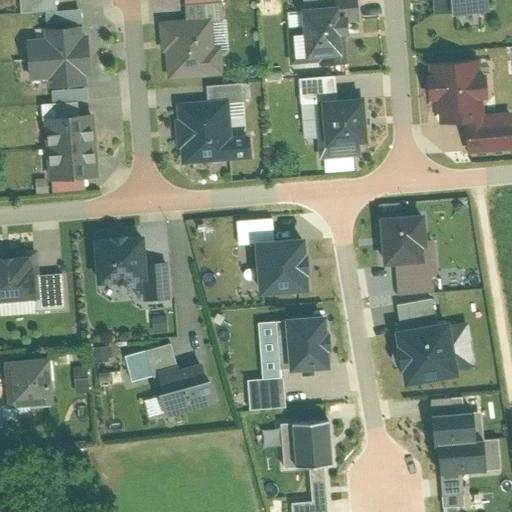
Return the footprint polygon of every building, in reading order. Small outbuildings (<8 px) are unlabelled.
[(432,0),(434,17),(491,10),(489,0),(432,0)] [(340,20),(339,9),(301,12),(305,64),(344,60),(342,41),(350,40),(348,19),(340,20)] [(170,78),(226,73),(223,44),(219,44),(216,14),(161,19),(164,51),(167,50),(170,78)] [(51,89),(89,85),(88,76),(93,75),(89,33),(84,33),(84,25),(46,28),(47,37),(28,38),(32,80),(50,78),(51,89)] [(491,101),(488,57),(430,62),(433,98),(442,98),(444,121),(468,119),(471,152),(511,147),(511,107),(487,110),(486,101),(491,101)] [(370,146),(365,99),(338,102),(336,77),(298,81),(301,107),(316,105),(321,162),(360,158),(359,147),(370,146)] [(253,156),(251,132),(235,134),(232,98),(179,102),(185,162),(253,156)] [(51,179),(100,175),(96,114),(80,115),(79,101),(45,104),(51,179)] [(378,255),(382,255),(383,269),(424,265),(423,251),(427,251),(424,213),(375,217),(378,255)] [(167,265),(146,266),(144,239),(93,242),(96,287),(143,284),(144,302),(170,300),(167,265)] [(305,241),(255,244),(259,298),(308,295),(305,241)] [(62,276),(38,278),(36,252),(0,254),(0,305),(35,303),(35,313),(65,311),(62,276)] [(275,315),(278,368),(319,366),(316,313),(275,315)] [(154,336),(167,335),(166,319),(152,320),(154,336)] [(449,324),(394,334),(404,389),(458,379),(449,324)] [(170,346),(125,358),(132,383),(177,370),(170,346)] [(107,348),(94,349),(95,365),(109,363),(107,348)] [(8,410),(53,407),(50,361),(5,364),(8,410)] [(155,379),(168,420),(216,405),(204,364),(155,379)] [(282,405),(280,375),(243,378),(245,408),(282,405)] [(0,379),(0,415),(8,415),(5,379),(0,379)] [(436,474),(438,506),(461,504),(459,470),(496,468),(494,436),(480,437),(477,409),(420,413),(425,475),(436,474)] [(284,470),(332,467),(329,422),(281,426),(284,470)]
